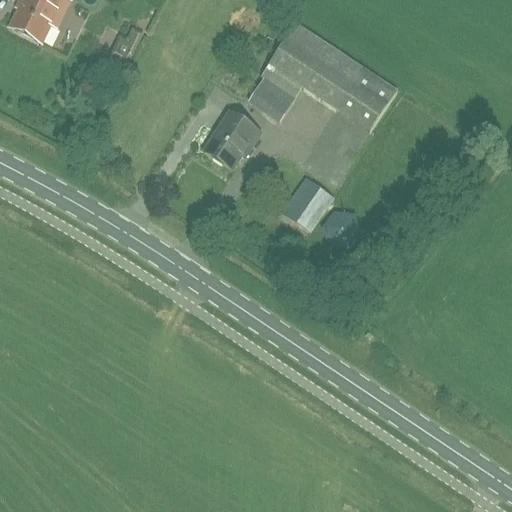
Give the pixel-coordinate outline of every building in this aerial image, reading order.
[(21,0),(20,3),(23,4),(9,31),(39,46),(49,27),(57,31),(67,12),(61,9),(64,3),(60,1),(60,0),(21,0)] [(260,80),(294,103),(302,92),(338,115),(365,74),(295,28),(260,80)] [(120,55),(131,59),(138,39),(126,35),(120,55)] [(229,117),(203,157),(230,175),(239,160),(242,162),(259,137),(229,117)] [(310,237),(351,178),(344,173),(348,167),(328,153),(324,159),(321,157),(280,216),(310,237)] [(327,240),(355,249),(364,223),(336,213),(327,240)]
